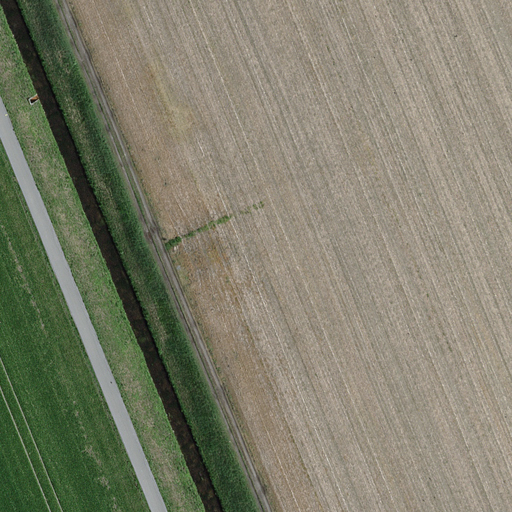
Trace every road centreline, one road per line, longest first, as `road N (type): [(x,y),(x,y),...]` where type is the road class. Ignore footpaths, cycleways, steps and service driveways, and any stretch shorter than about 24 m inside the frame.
road 1 (track): [(264,511),(57,0)]
road 2 (unclassified): [(0,117),(159,511)]
